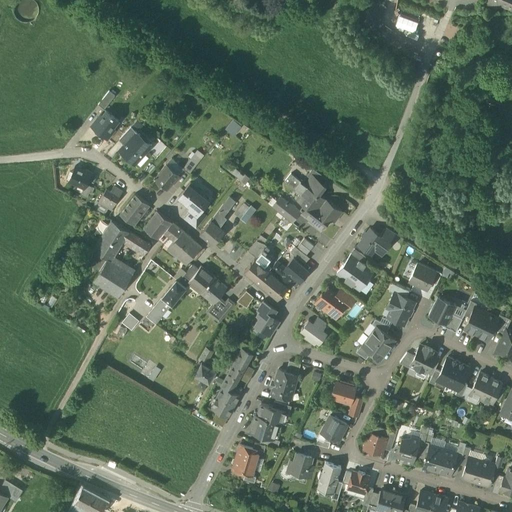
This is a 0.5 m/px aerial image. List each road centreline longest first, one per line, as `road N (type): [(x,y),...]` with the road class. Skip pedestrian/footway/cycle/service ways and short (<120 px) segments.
road 1 (track): [(384,177),(95,0)]
road 2 (unclassified): [(35,452),(156,241),(112,214),(134,186)]
road 3 (residential): [(292,315),(384,177),(422,68)]
road 4 (residential): [(292,315),(134,186)]
road 5 (residential): [(191,511),(274,348)]
road 6 (residential): [(348,456),(511,506)]
road 7 (tertiary): [(35,452),(173,511)]
road 8 (residential): [(134,186),(87,153),(0,160)]
